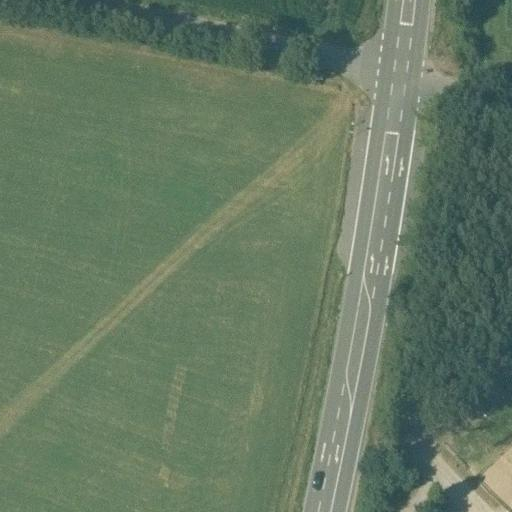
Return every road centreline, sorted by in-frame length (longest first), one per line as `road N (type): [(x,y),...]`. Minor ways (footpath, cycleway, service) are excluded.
road 1 (secondary): [(400,73),(320,511)]
road 2 (unclassified): [(57,0),(400,73)]
road 3 (unknown): [(496,511),(489,471),(511,247)]
